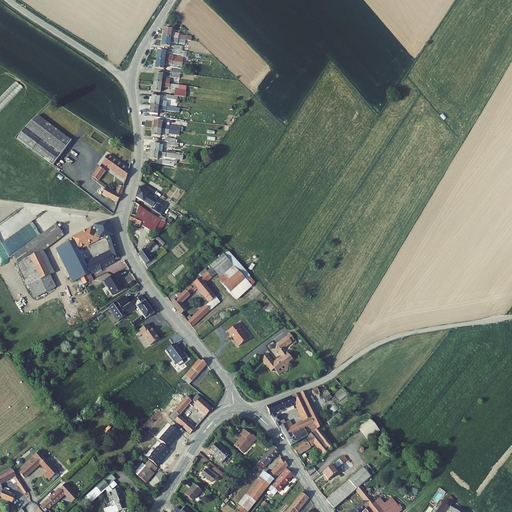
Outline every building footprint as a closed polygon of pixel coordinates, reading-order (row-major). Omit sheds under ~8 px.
[(163,25),(162,33),(188,38),(190,38),(191,34),(178,33),(179,32),(171,30),(171,26),(163,25)] [(185,39),(188,40),(188,38),(162,33),(161,43),(169,44),(169,39),(177,40),(177,41),(184,42),(185,39)] [(158,48),(157,57),(183,61),(183,57),(173,56),(173,55),(166,53),(166,50),(158,48)] [(165,62),(182,64),(183,61),(157,57),(156,66),(164,67),(165,62)] [(156,71),(154,80),(180,83),(180,79),(163,76),(164,72),(156,71)] [(163,84),(179,87),(180,83),(154,80),(153,88),(162,89),(163,84)] [(153,94),(152,103),(181,107),(182,104),(161,101),(161,95),(153,94)] [(160,107),(181,110),(181,107),(152,103),(151,111),(159,112),(160,107)] [(38,117),(29,128),(64,155),(70,147),(45,128),(47,124),(38,117)] [(164,128),(171,129),(182,131),(182,127),(164,124),(165,119),(156,118),(155,127),(164,128)] [(28,127),(20,138),(56,165),(64,155),(29,128),(28,127)] [(171,129),(164,128),(155,127),(154,135),(162,137),(163,132),(181,135),(182,131),(171,129)] [(153,141),(151,150),(160,151),(161,142),(153,141)] [(159,156),(175,158),(176,154),(167,153),(163,152),(160,151),(151,150),(150,158),(158,160),(159,156)] [(112,155),(105,163),(124,178),(122,189),(119,193),(113,189),(114,188),(104,180),(110,171),(103,166),(96,176),(102,180),(101,182),(109,188),(105,194),(118,203),(117,205),(120,207),(121,205),(119,203),(125,196),(132,171),(112,155)] [(136,198),(154,209),(151,213),(156,216),(157,215),(162,208),(164,204),(139,187),(136,198)] [(140,210),(141,206),(135,202),(131,220),(142,227),(145,222),(148,223),(151,225),(156,216),(151,213),(150,215),(140,210)] [(140,210),(150,215),(151,213),(141,206),(140,210)] [(0,222),(0,238),(2,241),(33,222),(24,208),(0,222)] [(165,220),(157,215),(156,216),(151,225),(148,230),(155,235),(165,220)] [(95,226),(72,237),(74,241),(57,249),(73,281),(81,278),(84,284),(89,281),(88,280),(87,276),(95,271),(110,265),(111,268),(122,263),(109,220),(94,226),(95,226)] [(13,256),(15,260),(36,249),(42,246),(45,244),(55,240),(63,234),(56,224),(13,256)] [(166,243),(159,235),(156,238),(163,245),(166,243)] [(36,249),(38,252),(55,240),(45,244),(42,246),(36,249)] [(154,240),(144,250),(139,254),(147,265),(154,259),(150,253),(148,250),(150,248),(152,249),(157,244),(154,240)] [(158,245),(157,244),(152,249),(150,248),(148,250),(150,253),(158,245)] [(41,257),(38,253),(35,254),(38,252),(36,249),(15,260),(34,298),(56,287),(50,275),(54,273),(45,255),(41,257)] [(214,277),(218,273),(232,262),(224,253),(211,265),(213,267),(208,271),(214,277)] [(156,259),(154,259),(147,265),(150,269),(158,261),(156,259)] [(219,279),(224,285),(240,271),(232,262),(218,273),(221,277),(219,279)] [(97,276),(95,271),(87,276),(88,280),(97,276)] [(187,320),(193,326),(221,301),(206,284),(214,277),(208,271),(182,295),(172,303),(182,315),(188,310),(182,303),(192,295),(191,294),(199,288),(202,292),(201,293),(204,296),(205,295),(210,301),(190,319),(189,318),(187,320)] [(224,285),(235,296),(250,282),(240,271),(224,285)] [(108,287),(114,297),(124,290),(122,285),(121,286),(120,284),(121,283),(119,281),(123,278),(120,273),(104,283),(107,288),(108,287)] [(169,300),(172,303),(182,295),(179,292),(169,300)] [(122,299),(112,306),(120,316),(136,305),(143,316),(132,324),(135,327),(154,314),(142,295),(127,306),(122,299)] [(270,308),(266,304),(262,307),(266,312),(270,308)] [(148,325),(137,332),(140,337),(142,335),(145,339),(146,338),(151,346),(160,340),(152,329),(151,329),(148,325)] [(242,334),(237,327),(228,333),(236,344),(234,345),(238,349),(248,341),(246,338),(247,337),(244,332),(242,334)] [(294,339),(290,334),(276,345),(279,348),(278,354),(281,358),(274,363),(268,354),(262,359),(271,372),(277,373),(280,376),(285,372),(286,373),(289,371),(285,367),(293,361),(285,350),(293,343),(291,341),(294,339)] [(197,362),(186,375),(183,378),(191,384),(204,368),(205,367),(200,363),(199,364),(197,362)] [(318,387),(312,389),(315,396),(320,395),(318,387)] [(307,393),(304,392),(267,407),(272,416),(281,431),(282,430),(292,446),(310,436),(306,429),(316,423),(304,398),(308,397),(307,393)] [(195,406),(201,398),(198,396),(193,402),(191,403),(195,406)] [(182,403),(175,411),(180,416),(191,403),(193,402),(187,397),(186,399),(182,403)] [(323,426),(308,397),(304,398),(316,423),(306,429),(310,436),(314,433),(321,428),(323,426)] [(201,398),(195,406),(207,416),(214,409),(201,398)] [(175,411),(170,417),(175,421),(180,416),(175,411)] [(332,419),(335,423),(343,417),(340,413),(332,419)] [(193,428),(180,416),(175,421),(191,435),(198,426),(196,424),(193,428)] [(373,418),(358,430),(366,440),(381,427),(377,422),(373,418)] [(384,430),(381,427),(366,440),(368,443),(384,430)] [(309,437),(314,444),(320,452),(313,458),(311,456),(303,462),(307,470),(335,449),(321,430),(322,429),(321,428),(314,433),(309,437)] [(239,442),(235,446),(242,453),(249,445),(250,446),(257,439),(251,433),(250,435),(244,429),(240,434),(244,438),(240,443),(239,442)] [(309,437),(305,440),(311,447),(314,444),(309,437)] [(311,447),(305,440),(302,442),(303,443),(294,449),(299,457),(311,448),(311,447)] [(217,443),(211,449),(217,455),(215,457),(222,464),(229,455),(226,452),(226,451),(217,443)] [(275,448),(261,463),(266,467),(279,452),(275,448)] [(58,473),(38,452),(32,458),(18,471),(24,478),(39,465),(46,472),(44,474),(49,480),(51,478),(58,473)] [(281,464),(270,476),(275,481),(289,467),(283,458),(279,461),(281,464)] [(340,460),(323,473),(331,482),(340,474),(338,471),(343,467),(346,471),(348,469),(340,460)] [(141,464),(133,474),(145,483),(152,473),(151,473),(156,468),(147,461),(143,466),(141,464)] [(260,462),(256,467),(262,472),(266,467),(261,463),(260,462)] [(317,470),(315,467),(308,473),(310,476),(317,470)] [(0,496),(13,502),(16,496),(4,490),(2,484),(12,479),(14,483),(17,481),(31,502),(32,502),(28,491),(17,476),(16,476),(10,468),(0,474),(0,496)] [(365,469),(328,500),(335,509),(373,478),(365,469)] [(278,480),(279,481),(273,488),(275,489),(271,493),(271,494),(273,496),(275,496),(293,476),(287,470),(278,480)] [(202,476),(212,485),(216,479),(206,471),(202,476)] [(58,473),(51,478),(54,481),(60,475),(58,473)] [(243,511),(242,511),(250,511),(274,482),(263,473),(237,507),(243,511)] [(113,474),(109,478),(114,483),(118,479),(113,474)] [(109,478),(106,481),(111,486),(114,483),(109,478)] [(122,488),(114,491),(110,487),(111,486),(106,481),(89,497),(94,502),(101,496),(107,494),(106,491),(108,493),(111,503),(110,503),(112,507),(106,510),(106,511),(118,511),(128,508),(126,502),(124,503),(123,501),(127,499),(122,488)] [(79,497),(66,484),(41,507),(42,508),(37,511),(50,511),(48,510),(54,505),(66,495),(73,503),(79,497)] [(195,485),(187,495),(194,502),(203,492),(195,485)] [(364,499),(368,495),(362,487),(357,491),(364,499)] [(300,511),(310,499),(302,494),(288,511),(300,511)] [(380,499),(372,506),(375,509),(383,503),(380,499)] [(401,511),(402,511),(393,499),(385,505),(390,511),(401,511)] [(370,508),(369,508),(372,511),(390,511),(385,505),(383,503),(375,509),(372,506),(370,508)]
